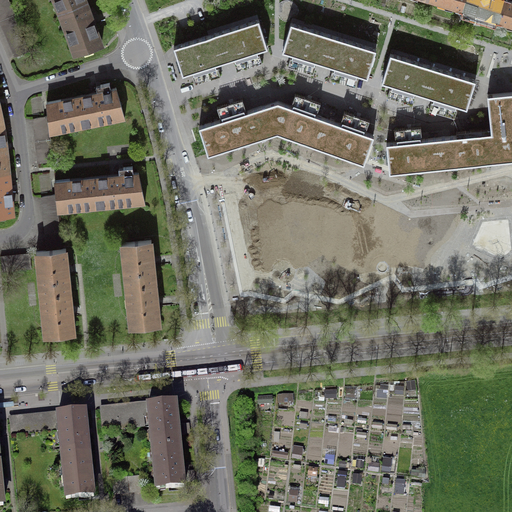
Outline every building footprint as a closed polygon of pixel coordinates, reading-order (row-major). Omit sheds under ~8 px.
[(0,0),(0,21),(6,35),(20,29),(14,15),(15,15),(8,0),(0,0)] [(59,4),(62,11),(86,2),(85,0),(54,0),(57,5),(59,4)] [(434,0),(463,9),(465,0),(434,0)] [(465,0),(463,9),(497,19),(503,0),(465,0)] [(511,1),(507,0),(503,0),(497,19),(511,24),(511,1)] [(94,23),(86,2),(62,11),(65,19),(63,20),(66,30),(69,29),(74,43),(72,44),(75,53),(102,45),(94,23)] [(176,52),(183,74),(202,68),(244,55),(268,48),(264,36),(259,19),(174,46),(176,52)] [(286,36),(282,51),(285,52),(307,59),(342,69),(368,77),(376,48),(290,22),(286,36)] [(10,46),(15,57),(29,51),(20,29),(6,35),(10,46)] [(475,79),(390,53),(382,81),(406,88),(443,100),(467,107),(475,79)] [(47,101),(48,115),(34,118),(38,163),(53,161),(50,133),(50,134),(51,134),(124,118),(125,118),(116,87),(115,88),(111,89),(110,83),(101,84),(100,84),(97,85),(98,91),(61,99),(47,102),(47,101)] [(511,90),(485,94),(489,132),(486,132),(460,135),(409,140),(386,143),(389,172),(511,159),(511,90)] [(277,132),(364,163),(374,135),(353,128),(299,108),(278,101),(233,115),(199,126),(208,154),(277,132)] [(4,128),(0,128),(0,172),(9,172),(7,150),(6,147),(4,128)] [(55,180),(56,193),(42,196),(46,233),(60,231),(58,211),(59,211),(144,203),(145,203),(138,171),(137,171),(137,172),(134,172),(133,166),(124,167),(123,167),(120,167),(121,173),(70,179),(56,180),(55,180)] [(9,172),(0,172),(0,214),(13,213),(11,188),(9,172)] [(62,246),(60,231),(46,233),(46,240),(47,248),(62,246)] [(122,243),(126,284),(156,281),(153,260),(151,240),(122,243)] [(36,251),(41,293),(70,290),(68,269),(66,248),(36,251)] [(16,255),(0,257),(2,272),(32,269),(30,254),(16,255)] [(126,284),(130,326),(160,323),(158,302),(156,281),(126,284)] [(41,293),(45,335),(74,332),(72,311),(70,290),(41,293)] [(406,380),(407,389),(415,388),(414,379),(406,380)] [(278,394),(278,402),(294,402),(294,393),(278,394)] [(258,395),(258,405),(270,405),(270,401),(271,401),(271,395),(258,395)] [(167,441),(167,445),(180,444),(178,429),(177,429),(176,421),(176,413),(177,413),(176,402),(156,404),(156,402),(152,402),(152,405),(148,405),(149,417),(150,417),(151,423),(150,424),(150,426),(151,433),(152,433),(153,442),(151,442),(167,441)] [(144,427),(150,426),(150,424),(151,423),(150,417),(149,417),(148,405),(124,407),(100,410),(102,430),(144,425),(144,427)] [(61,452),(76,450),(77,454),(89,453),(88,438),(87,438),(86,431),(85,423),(86,423),(85,411),(81,412),(75,412),(71,413),(57,414),(59,426),(60,426),(60,429),(62,442),(60,442),(61,452)] [(11,434),(60,429),(60,426),(59,426),(57,414),(33,417),(9,419),(11,434)] [(155,478),(156,490),(160,489),(161,491),(165,491),(165,489),(184,487),(183,476),(182,476),(181,468),(180,460),(181,460),(180,444),(167,445),(167,441),(151,442),(153,453),(154,452),(155,461),(153,462),(154,471),(156,471),(156,478),(155,478)] [(294,446),(292,458),(301,459),(302,447),(294,446)] [(65,487),(66,499),(94,496),(93,485),(92,485),(91,477),(90,469),(91,469),(89,453),(77,454),(76,450),(61,452),(63,470),(64,470),(66,487),(65,487)] [(326,454),(325,463),(333,464),(335,455),(326,454)] [(383,457),(381,472),(390,473),(392,458),(383,457)] [(265,458),(258,458),(258,466),(263,467),(263,465),(266,465),(266,460),(265,459),(265,458)] [(356,459),(356,469),(363,469),(364,460),(356,459)] [(368,461),(367,471),(378,472),(379,462),(368,461)] [(308,466),(307,475),(317,476),(318,467),(308,466)] [(412,469),(411,476),(424,477),(425,468),(419,467),(419,469),(412,469)] [(339,470),(337,488),(345,489),(347,471),(339,470)] [(361,484),(362,474),(353,473),(352,483),(361,484)] [(112,479),(114,494),(128,492),(143,491),(141,476),(112,479)] [(382,478),(382,485),(391,486),(391,478),(382,478)] [(395,478),(394,493),(404,494),(405,479),(395,478)] [(287,501),(297,503),(299,490),(289,489),(287,501)]
